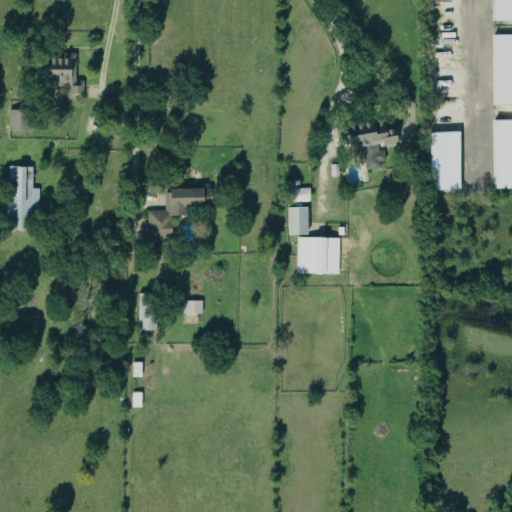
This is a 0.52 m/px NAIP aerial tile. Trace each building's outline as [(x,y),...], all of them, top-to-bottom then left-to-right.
[(511,0),(489,0),(490,21),(511,20),(511,0)] [(511,104),(511,34),(490,35),(490,105),(511,104)] [(71,99),(87,99),(88,86),(80,86),(80,53),(70,53),(70,59),(55,58),(55,77),(61,77),(61,86),(71,86),(71,99)] [(33,130),(33,111),(13,110),(12,130),(33,130)] [(385,166),(382,147),(397,144),(394,128),(386,130),(384,120),(359,125),(361,133),(343,136),(346,149),(358,147),(362,170),(385,166)] [(37,167),(12,166),(10,228),(40,229),(41,188),(36,188),(37,167)] [(176,216),(191,216),(191,208),(216,207),(216,188),(168,190),(169,211),(151,211),(152,240),(177,239),(176,216)] [(308,188),(289,188),(290,202),(309,202),(308,188)] [(305,207),(285,207),(286,235),(306,235),(305,207)] [(338,238),(296,237),(296,273),(337,274),(338,238)] [(142,331),(159,331),(160,294),(143,293),(142,331)] [(206,301),(188,301),(188,313),(206,314),(206,301)]
